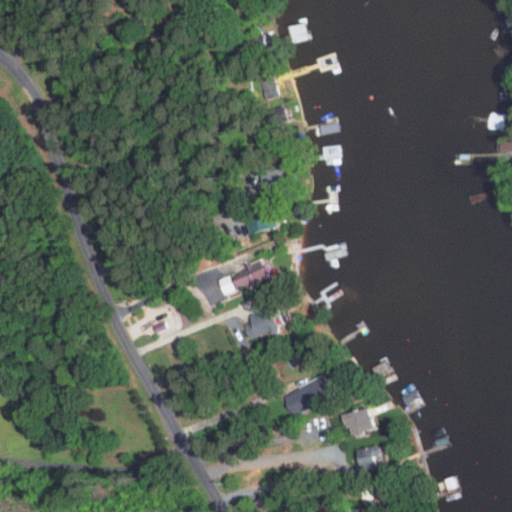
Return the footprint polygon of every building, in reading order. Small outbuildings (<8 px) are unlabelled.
[(308,40),(307,23),(289,25),(291,42),(308,40)] [(511,139),(501,140),(502,150),(511,149),(511,139)] [(278,227),(274,210),(245,216),(249,233),(278,227)] [(269,278),(262,258),(242,265),(244,269),(217,279),(223,295),(269,278)] [(282,325),(273,303),(242,317),(252,339),(282,325)] [(376,374),(390,371),(388,360),(381,362),(382,367),(375,368),(376,374)] [(334,394),(326,376),(283,395),(291,413),(334,394)] [(347,434),(375,430),(372,407),(344,412),(347,434)] [(388,463),(383,443),(355,450),(360,471),(388,463)]
